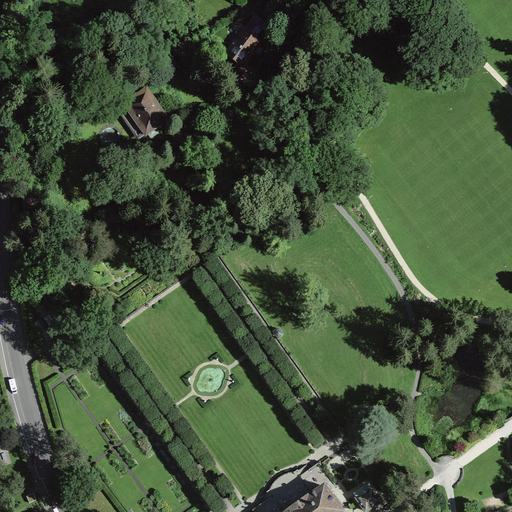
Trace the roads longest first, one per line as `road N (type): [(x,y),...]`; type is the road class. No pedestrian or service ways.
road 1 (track): [(230,511),(104,333),(202,264),(331,446),(278,470),(255,501)]
road 2 (track): [(357,511),(190,273)]
road 3 (track): [(125,511),(63,427),(50,387),(92,359),(139,428)]
road 4 (tertiary): [(70,511),(29,418),(0,262)]
road 5 (track): [(202,264),(216,254),(344,437),(331,446)]
road 6 (track): [(273,335),(231,367),(203,363),(190,393),(90,462)]
road 7 (track): [(255,501),(248,506),(118,323)]
road 8 (track): [(104,333),(92,342),(213,511)]
road 9 (track): [(262,511),(351,449),(370,477),(345,494)]
road 10 (track): [(64,378),(159,511)]
